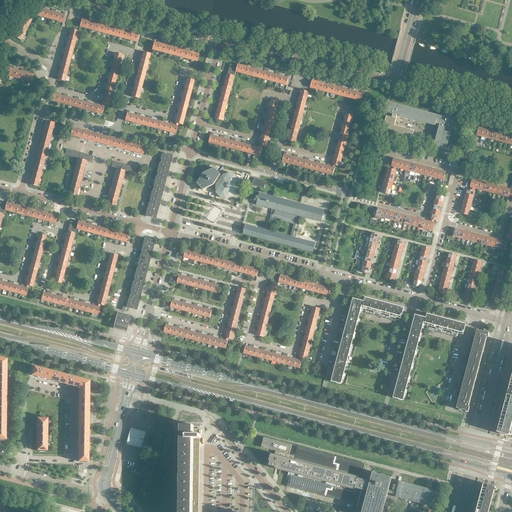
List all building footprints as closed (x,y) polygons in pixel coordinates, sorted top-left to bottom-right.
[(45,18),(48,8),(43,7),(43,9),(42,9),(40,17),(45,18)] [(57,21),(59,11),(55,10),(54,12),(53,12),(51,20),(57,21)] [(29,25),(32,20),(25,16),(22,15),(20,19),(22,20),(22,21),(29,25)] [(91,30),(93,20),(89,19),(88,21),(87,21),(85,28),(91,30)] [(26,30),(29,25),(22,21),(21,22),(19,21),(17,25),(26,30)] [(102,33),(105,23),(100,22),(99,24),(98,24),(96,31),(102,33)] [(24,35),(26,30),(17,25),(15,30),(17,31),(17,32),(24,35)] [(113,36),(116,26),(111,25),(111,27),(110,27),(108,34),(113,36)] [(124,39),(127,29),(122,27),(122,30),(121,30),(119,37),(124,39)] [(77,37),(78,31),(70,29),(68,28),(67,33),(69,34),(69,35),(77,37)] [(136,42),(138,34),(138,32),(134,30),(133,33),(132,33),(130,40),(136,42)] [(21,41),(24,35),(17,32),(16,33),(14,31),(12,36),(14,37),(21,41)] [(74,48),(75,42),(65,40),(64,44),(66,45),(66,46),(74,48)] [(163,53),(166,43),(161,41),(161,44),(160,43),(157,51),(163,53)] [(174,56),(177,46),(172,44),(172,47),(171,46),(169,54),(174,56)] [(185,59),(188,48),(184,47),(183,50),(182,49),(180,57),(185,59)] [(197,62),(199,54),(200,51),(195,50),(194,53),(193,52),(191,60),(197,62)] [(71,59),(72,53),(62,51),(61,55),(63,56),(63,57),(71,59)] [(121,61),(123,55),(115,53),(112,52),(111,57),(113,58),(113,59),(121,61)] [(148,65),(149,59),(139,57),(138,61),(140,62),(140,63),(148,65)] [(68,70),(69,65),(59,62),(58,67),(60,67),(60,68),(68,70)] [(118,72),(119,66),(109,64),(108,68),(110,69),(110,70),(118,72)] [(235,76),(236,72),(237,66),(235,66),(235,65),(230,64),(227,74),(235,76)] [(247,75),(250,65),(245,64),(245,66),(244,66),(242,73),(247,75)] [(15,78),(17,68),(13,66),(12,69),(11,68),(9,76),(15,78)] [(258,78),(261,68),(256,67),(256,69),(255,69),(253,76),(258,78)] [(145,76),(146,71),(136,68),(135,72),(137,73),(137,74),(145,76)] [(26,81),(29,71),(24,69),(23,72),(22,71),(20,79),(26,81)] [(270,81),(272,71),(268,70),(267,72),(266,72),(264,79),(270,81)] [(32,82),(33,76),(35,77),(35,75),(34,75),(34,74),(33,74),(33,72),(29,71),(26,81),(32,82)] [(65,82),(66,76),(56,73),(55,78),(57,78),(57,80),(65,82)] [(281,84),(284,74),(279,73),(278,75),(277,75),(275,82),(281,84)] [(115,83),(117,77),(106,75),(105,79),(107,80),(107,81),(115,83)] [(142,87),(143,82),(133,79),(132,84),(134,84),(134,85),(142,87)] [(232,87),(233,82),(223,79),(222,83),(224,84),(224,85),(232,87)] [(321,91),(324,81),(319,80),(319,82),(318,82),(316,89),(321,91)] [(333,94),(335,84),(331,82),(330,85),(329,85),(327,92),(333,94)] [(191,91),(193,86),(183,83),(181,88),(184,88),(183,89),(191,91)] [(344,97),(346,87),(342,85),(341,88),(340,87),(338,95),(344,97)] [(112,94),(114,89),(103,86),(102,91),(104,91),(104,92),(112,94)] [(355,100),(358,90),(353,88),(352,91),(351,90),(349,98),(355,100)] [(307,98),(309,92),(301,90),(299,89),(297,94),(300,95),(299,96),(307,98)] [(139,99),(140,93),(130,90),(129,95),(131,96),(131,97),(139,99)] [(229,98),(230,93),(220,90),(219,95),(221,95),(221,96),(229,98)] [(57,103),(60,92),(55,91),(54,94),(53,93),(51,101),(57,103)] [(68,106),(71,95),(66,94),(66,97),(65,96),(63,104),(68,106)] [(188,102),(190,97),(180,94),(178,99),(181,99),(180,100),(188,102)] [(79,109),(82,98),(78,97),(77,100),(76,99),(74,107),(79,109)] [(109,106),(111,100),(100,97),(99,102),(102,103),(101,103),(105,105),(109,106)] [(91,112),(93,101),(89,100),(88,102),(87,102),(85,110),(91,112)] [(97,113),(99,105),(97,105),(98,103),(93,101),(91,112),(97,113)] [(226,110),(227,104),(217,101),(216,106),(218,106),(218,108),(226,110)] [(304,109),(306,103),(296,101),(294,105),(297,106),(297,107),(304,109)] [(446,150),(454,117),(442,114),(442,116),(438,115),(396,104),(396,103),(389,101),(389,102),(387,102),(384,111),(439,126),(434,146),(446,150)] [(185,114),(187,108),(177,105),(175,110),(178,111),(178,112),(185,114)] [(275,113),(277,108),(267,105),(266,110),(268,110),(268,111),(275,113)] [(130,122),(133,112),(128,111),(128,113),(127,113),(124,120),(130,122)] [(301,120),(303,114),(293,112),(292,116),(294,117),(294,118),(301,120)] [(223,121),(224,115),(214,113),(213,117),(215,118),(215,119),(223,121)] [(352,122),(353,116),(345,114),(343,113),(342,118),(344,118),(344,119),(352,122)] [(141,125),(144,115),(140,114),(139,116),(138,116),(136,123),(141,125)] [(272,125),(274,119),(264,116),(263,121),(265,122),(265,123),(272,125)] [(153,128),(155,118),(151,117),(150,119),(149,119),(147,126),(153,128)] [(182,125),(184,119),(174,117),(172,121),(175,122),(174,123),(178,124),(182,125)] [(164,131),(166,121),(162,119),(161,122),(160,122),(158,129),(164,131)] [(52,132),(54,123),(46,120),(44,130),(52,132)] [(298,131),(300,126),(290,123),(289,128),(291,128),(291,129),(298,131)] [(177,126),(174,125),(171,124),(169,132),(175,134),(177,126)] [(349,133),(350,127),(340,124),(339,129),(341,130),(341,131),(349,133)] [(269,136),(271,130),(261,128),(260,132),(262,133),(262,134),(269,136)] [(84,139),(86,131),(77,129),(75,137),(84,139)] [(47,150),(52,132),(44,130),(39,148),(47,150)] [(102,144),(104,136),(95,133),(93,142),(102,144)] [(214,144),(217,134),(213,133),(212,135),(211,135),(209,143),(214,144)] [(295,143),(297,137),(287,134),(286,139),(288,139),(288,141),(295,143)] [(226,147),(228,139),(228,137),(224,136),(223,138),(222,138),(220,146),(226,147)] [(346,144),(347,138),(337,136),(336,140),(338,141),(338,142),(346,144)] [(120,149),(122,141),(113,138),(111,146),(120,149)] [(237,150),(240,140),(235,139),(234,141),(233,141),(231,149),(237,150)] [(266,147),(268,142),(258,139),(257,143),(259,144),(259,145),(262,146),(266,147)] [(248,153),(251,143),(246,142),(246,144),(245,144),(243,152),(248,153)] [(143,155),(145,147),(131,143),(129,151),(143,155)] [(262,148),(258,147),(256,147),(254,155),(260,156),(262,148)] [(343,155),(344,150),(334,147),(333,151),(335,152),(335,153),(343,155)] [(42,168),(47,150),(39,148),(34,166),(42,168)] [(288,164),(290,153),(286,152),(285,154),(284,154),(282,162),(288,164)] [(170,164),(172,155),(167,154),(166,155),(162,154),(161,158),(162,159),(161,161),(170,164)] [(299,166),(302,156),(297,155),(296,157),(295,157),(293,165),(299,166)] [(81,179),(84,168),(86,161),(85,160),(81,159),(78,158),(78,159),(73,177),(81,179)] [(310,169),(313,159),(308,158),(308,160),(307,160),(305,168),(310,169)] [(340,167),(341,161),(331,158),(330,163),(332,163),(332,164),(335,165),(340,167)] [(401,169),(403,161),(394,158),(391,166),(393,167),(392,169),(395,170),(396,168),(399,168),(399,169),(400,169),(401,169)] [(166,177),(169,167),(170,164),(161,161),(160,164),(159,164),(159,165),(157,172),(158,172),(157,175),(166,177)] [(321,172),(324,162),(319,161),(319,163),(318,163),(316,171),(321,172)] [(37,187),(42,168),(34,166),(29,185),(37,187)] [(203,190),(214,185),(217,180),(231,183),(229,191),(237,193),(242,175),(241,176),(233,173),(231,177),(220,175),(221,174),(215,168),(204,173),(197,183),(199,185),(197,187),(199,190),(201,188),(203,190)] [(123,179),(125,171),(121,170),(118,169),(116,169),(112,187),(120,189),(123,179)] [(162,191),(166,177),(157,175),(157,177),(156,177),(155,179),(154,186),(154,188),(162,191)] [(77,197),(81,179),(73,177),(68,195),(77,197)] [(265,181),(259,180),(254,178),(253,185),(263,188),(265,181)] [(480,190),(482,182),(472,179),(470,187),(471,188),(470,190),(475,191),(475,189),(478,189),(477,190),(479,190),(480,190)] [(115,207),(120,189),(112,187),(107,205),(115,207)] [(159,204),(161,195),(162,191),(154,188),(153,191),(152,191),(150,199),(151,199),(150,202),(159,204)] [(246,225),(244,234),(313,252),(315,243),(294,238),(300,216),(321,221),(324,210),(260,193),(257,205),(273,209),(267,231),(246,225)] [(10,212),(13,201),(8,200),(8,203),(6,202),(6,204),(6,205),(5,210),(10,212)] [(155,218),(158,207),(159,204),(150,202),(150,204),(149,204),(147,211),(146,213),(147,213),(147,216),(155,218)] [(21,215),(24,204),(19,203),(19,206),(18,205),(16,213),(21,215)] [(33,218),(35,207),(31,206),(30,209),(29,208),(27,216),(33,218)] [(44,221),(46,210),(42,209),(41,212),(40,211),(38,219),(44,221)] [(55,224),(57,216),(58,213),(53,212),(52,214),(51,214),(49,222),(55,224)] [(82,231),(84,220),(80,219),(79,222),(78,221),(77,223),(76,229),(82,231)] [(76,229),(77,223),(75,223),(75,222),(70,221),(68,231),(75,233),(76,229)] [(93,234),(96,223),(91,222),(90,224),(89,224),(87,232),(93,234)] [(104,237),(107,226),(102,225),(102,227),(101,227),(98,235),(104,237)] [(115,239),(118,229),(113,228),(113,230),(112,230),(110,238),(115,239)] [(127,243),(129,235),(129,232),(125,231),(124,233),(123,233),(121,241),(127,243)] [(45,242),(46,236),(38,234),(36,234),(35,238),(37,239),(37,240),(45,242)] [(72,244),(73,239),(63,236),(62,241),(64,241),(64,242),(72,244)] [(152,248),(154,241),(146,239),(145,242),(144,241),(143,246),(152,248)] [(42,253),(43,248),(33,245),(32,250),(34,250),(34,251),(42,253)] [(151,255),(152,248),(143,246),(142,250),(143,250),(142,253),(151,255)] [(69,256),(70,250),(60,247),(59,252),(61,252),(61,253),(69,256)] [(189,259),(192,249),(187,248),(187,250),(186,250),(185,252),(184,257),(189,259)] [(184,257),(185,252),(178,250),(176,258),(181,259),(181,257),(184,257)] [(201,262),(203,252),(199,251),(198,253),(197,253),(195,260),(201,262)] [(116,261),(118,255),(110,253),(108,253),(106,257),(109,258),(108,259),(116,261)] [(149,262),(151,255),(142,253),(141,255),(140,255),(139,259),(149,262)] [(212,265),(214,255),(210,254),(209,256),(208,256),(206,263),(212,265)] [(39,264),(40,259),(30,256),(29,261),(31,261),(31,262),(39,264)] [(223,268),(226,258),(221,257),(220,259),(219,259),(217,266),(223,268)] [(66,267),(67,261),(57,258),(56,263),(58,264),(58,265),(66,267)] [(147,269),(149,262),(139,259),(138,263),(139,264),(138,266),(147,269)] [(234,271),(237,261),(232,259),(232,262),(231,262),(229,269),(234,271)] [(245,274),(248,264),(244,262),(243,265),(242,265),(240,272),(245,274)] [(113,272),(115,267),(105,264),(103,268),(106,269),(105,270),(113,272)] [(257,277),(259,269),(259,267),(255,265),(254,268),(253,267),(251,275),(257,277)] [(145,275),(147,269),(138,266),(138,269),(137,269),(136,273),(145,275)] [(36,276),(37,270),(27,267),(26,272),(28,273),(28,274),(36,276)] [(63,278),(64,272),(54,270),(53,274),(55,275),(55,276),(63,278)] [(144,282),(145,275),(136,273),(135,277),(136,277),(135,280),(144,282)] [(183,284),(185,274),(181,273),(180,275),(179,275),(178,277),(177,282),(183,284)] [(284,284),(287,274),(282,273),(282,275),(280,275),(280,277),(278,283),(284,284)] [(110,283),(112,278),(102,275),(100,280),(103,280),(102,281),(110,283)] [(177,282),(178,277),(171,275),(169,283),(174,284),(175,282),(177,282)] [(278,283),(280,277),(278,276),(273,275),(270,285),(277,286),(278,283)] [(194,287),(197,277),(192,276),(191,278),(190,278),(188,285),(194,287)] [(295,287),(298,277),(293,276),(293,278),(292,278),(290,286),(295,287)] [(33,287),(34,281),(24,279),(23,283),(25,284),(25,285),(29,286),(33,287)] [(205,290),(208,280),(203,279),(203,281),(202,281),(200,288),(205,290)] [(307,290),(309,280),(305,279),(304,281),(303,281),(301,288),(307,290)] [(142,289),(144,282),(135,280),(134,282),(133,282),(132,286),(142,289)] [(15,293),(17,283),(13,282),(12,284),(11,284),(9,291),(15,293)] [(217,293),(219,285),(218,285),(219,283),(214,282),(214,284),(213,284),(211,291),(217,293)] [(318,293),(320,283),(316,282),(315,284),(314,284),(312,291),(318,293)] [(329,296),(331,288),(332,286),(327,285),(326,287),(325,287),(323,294),(329,296)] [(107,295),(109,289),(99,286),(97,291),(100,292),(99,293),(107,295)] [(140,296),(142,289),(132,286),(131,291),(132,291),(131,293),(140,296)] [(245,295),(246,289),(238,287),(236,287),(235,291),(237,292),(237,293),(245,295)] [(274,298),(276,292),(266,289),(265,294),(267,295),(267,296),(274,298)] [(47,301),(49,294),(48,293),(48,291),(44,290),(43,292),(41,300),(47,301)] [(52,303),(55,293),(50,292),(50,294),(49,294),(47,301),(52,303)] [(138,302),(140,296),(131,293),(131,296),(130,296),(129,300),(138,302)] [(64,306),(66,296),(62,295),(61,297),(60,297),(58,304),(64,306)] [(75,309),(77,299),(73,298),(72,300),(71,300),(69,307),(75,309)] [(104,306),(106,300),(96,298),(94,302),(97,303),(96,304),(100,305),(104,306)] [(176,309),(179,299),(174,298),(174,300),(172,300),(172,302),(170,307),(176,309)] [(242,306),(243,300),(233,298),(232,302),(234,303),(234,304),(242,306)] [(370,310),(372,300),(366,298),(365,302),(363,302),(361,308),(370,310)] [(341,384),(354,336),(361,308),(363,302),(354,299),(332,381),(341,384)] [(86,312),(89,302),(84,300),(83,303),(82,303),(80,310),(86,312)] [(136,310),(138,302),(129,300),(127,304),(128,304),(128,307),(129,308),(136,310)] [(170,307),(172,302),(165,300),(162,308),(168,309),(168,307),(170,307)] [(385,314),(388,304),(372,300),(370,310),(376,312),(375,316),(377,317),(378,313),(385,314)] [(187,312),(190,302),(185,301),(185,303),(184,303),(182,310),(187,312)] [(271,309),(273,303),(263,301),(262,305),(264,306),(264,307),(271,309)] [(199,315),(201,305),(197,304),(196,306),(195,306),(193,313),(199,315)] [(401,319),(404,308),(388,304),(385,314),(392,316),(391,320),(393,321),(394,317),(401,319)] [(319,314),(320,309),(312,307),(310,306),(309,311),(311,311),(311,312),(319,314)] [(210,318),(212,310),(212,308),(208,307),(207,309),(206,309),(204,316),(210,318)] [(239,317),(240,312),(230,309),(229,314),(231,314),(231,315),(239,317)] [(268,320),(270,315),(260,312),(259,316),(261,317),(261,318),(268,320)] [(126,331),(130,319),(130,316),(117,313),(113,327),(126,331)] [(431,327),(434,316),(427,314),(426,318),(425,318),(423,324),(431,327)] [(423,324),(425,318),(415,315),(412,329),(421,332),(423,324)] [(447,331),(450,320),(434,316),(431,327),(438,328),(437,332),(439,333),(440,329),(447,331)] [(316,326),(317,320),(307,317),(306,322),(308,323),(308,324),(316,326)] [(236,328),(237,323),(227,320),(226,325),(228,325),(228,326),(236,328)] [(463,335),(465,325),(450,320),(447,331),(454,333),(453,336),(455,337),(456,333),(463,335)] [(170,334),(172,324),(168,322),(167,325),(166,324),(165,327),(164,332),(170,334)] [(266,331),(267,326),(257,323),(256,328),(258,328),(258,329),(266,331)] [(164,332),(165,327),(158,325),(156,333),(161,334),(162,332),(164,332)] [(181,337),(184,327),(179,325),(178,328),(177,328),(175,335),(181,337)] [(192,340),(195,330),(190,328),(190,331),(189,331),(186,338),(192,340)] [(264,337),(266,331),(258,329),(257,330),(255,330),(254,334),(256,335),(259,336),(264,337)] [(313,337),(314,331),(304,329),(303,333),(305,334),(305,335),(313,337)] [(417,345),(421,332),(412,329),(408,343),(417,345)] [(467,406),(485,337),(488,338),(488,337),(490,338),(491,336),(488,335),(489,333),(484,331),(484,332),(477,330),(456,408),(466,410),(466,412),(468,412),(470,407),(467,406)] [(203,343),(206,333),(201,331),(201,334),(200,333),(198,341),(203,343)] [(233,340),(234,334),(224,331),(223,336),(225,337),(225,338),(228,339),(233,340)] [(215,346),(217,336),(213,334),(212,337),(211,336),(209,344),(215,346)] [(310,348),(311,342),(301,340),(300,344),(302,345),(302,346),(310,348)] [(249,355),(251,347),(250,347),(251,345),(246,343),(246,346),(245,346),(243,353),(249,355)] [(414,359),(417,345),(408,343),(405,356),(414,359)] [(255,356),(258,346),(253,345),(252,347),(251,347),(249,355),(255,356)] [(266,359),(269,349),(264,348),(264,350),(263,350),(261,358),(266,359)] [(277,362),(280,352),(275,351),(275,353),(274,353),(272,361),(277,362)] [(307,359),(308,354),(298,351),(297,356),(299,356),(299,357),(303,358),(307,359)] [(289,365),(291,355),(287,354),(286,356),(285,356),(283,364),(289,365)] [(410,372),(414,359),(405,356),(401,370),(410,372)] [(47,379),(49,370),(34,366),(31,375),(47,379)] [(62,383),(64,374),(49,370),(47,379),(62,383)] [(407,386),(410,372),(401,370),(397,384),(407,386)] [(80,384),(82,379),(64,374),(62,383),(77,387),(78,383),(80,384)] [(511,375),(497,432),(509,435),(508,434),(511,417),(511,375)] [(89,387),(89,381),(82,379),(80,384),(78,383),(77,387),(79,388),(79,389),(88,389),(88,387),(89,387)] [(403,400),(407,386),(397,384),(394,397),(403,400)] [(89,397),(89,391),(88,391),(88,389),(79,389),(79,397),(89,397)] [(89,403),(89,397),(79,397),(79,405),(88,405),(88,403),(89,403)] [(89,413),(89,407),(88,407),(88,405),(79,405),(79,413),(89,413)] [(89,419),(89,413),(79,413),(79,421),(88,421),(88,419),(89,419)] [(47,428),(47,424),(48,418),(37,418),(37,419),(36,422),(38,422),(38,425),(37,425),(37,429),(36,431),(38,432),(38,434),(47,434),(47,428)] [(89,429),(89,423),(88,423),(88,421),(79,421),(78,429),(89,429)] [(198,511),(199,447),(200,438),(201,438),(201,434),(200,434),(200,429),(194,429),(194,425),(182,425),(181,429),(176,429),(176,442),(181,442),(180,511),(198,511)] [(145,432),(130,428),(126,444),(141,449),(145,432)] [(89,435),(89,429),(78,429),(78,437),(87,437),(87,435),(89,435)] [(46,444),(46,442),(46,440),(47,440),(47,434),(38,434),(37,434),(37,435),(36,438),(38,438),(38,441),(37,441),(37,450),(39,450),(39,452),(42,452),(42,450),(47,451),(47,444),(46,444)] [(151,447),(154,437),(148,435),(145,446),(151,447)] [(89,445),(89,439),(87,439),(87,437),(78,437),(78,445),(89,445)] [(354,504),(353,508),(353,509),(352,509),(351,509),(350,508),(348,511),(384,511),(388,498),(387,497),(388,493),(396,495),(396,496),(412,501),(409,511),(420,511),(412,510),(415,501),(434,507),(438,491),(400,481),(397,492),(393,491),(388,490),(392,477),(384,475),(381,474),(373,472),(371,479),(361,477),(365,464),(362,463),(354,461),(353,461),(345,459),(343,458),(336,456),(334,456),(326,454),(325,453),(317,451),(316,451),(308,449),(306,448),(298,446),(295,456),(289,454),(292,445),(264,437),(261,447),(269,449),(276,451),(275,455),(271,454),(269,463),(270,463),(269,465),(276,467),(275,468),(291,472),(287,486),(354,504)] [(87,455),(87,451),(88,451),(89,445),(78,445),(78,461),(88,461),(88,455),(87,455)] [(144,475),(148,460),(141,458),(137,460),(135,469),(134,472),(144,475)] [(487,511),(494,486),(484,483),(475,511),(487,511)]
